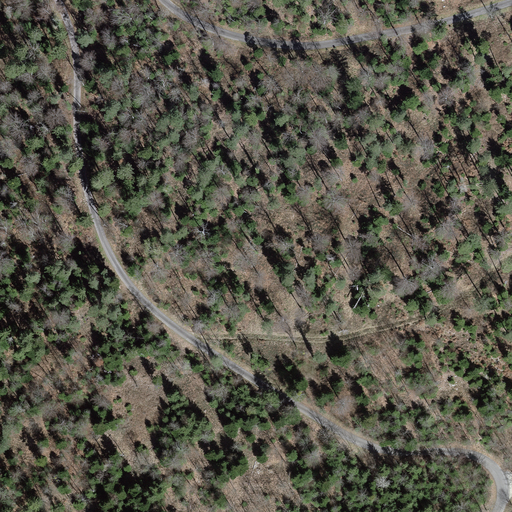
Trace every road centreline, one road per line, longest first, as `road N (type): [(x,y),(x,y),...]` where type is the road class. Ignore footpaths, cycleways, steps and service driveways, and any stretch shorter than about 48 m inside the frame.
road 1 (track): [(503,487),(494,467),(469,452),(383,450),(335,431),(174,329),(128,286),(84,187),(73,40),(57,0)]
road 2 (track): [(162,0),(226,34),(295,45),(511,0)]
road 3 (track): [(172,327),(338,338),(440,309),(511,256)]
